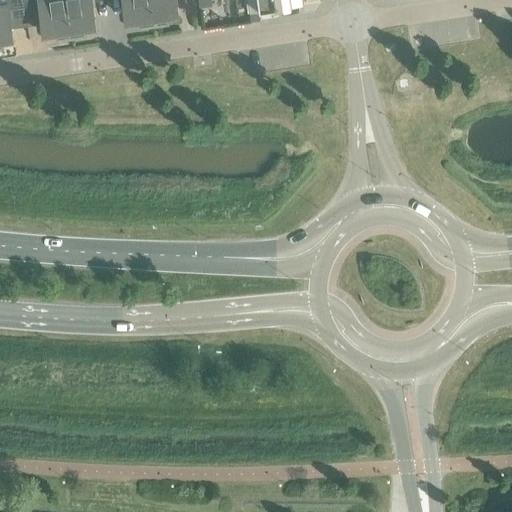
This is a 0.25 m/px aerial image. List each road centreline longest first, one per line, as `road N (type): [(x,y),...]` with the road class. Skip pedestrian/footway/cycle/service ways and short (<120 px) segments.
road 1 (residential): [(352,21),(0,75)]
road 2 (secondary): [(0,316),(215,315)]
road 3 (secondary): [(210,259),(0,246)]
road 4 (secondary): [(355,201),(301,242),(210,259)]
road 5 (residential): [(352,21),(497,0)]
road 6 (residential): [(435,511),(426,366)]
road 7 (residential): [(382,370),(414,511)]
road 8 (secondary): [(316,300),(337,309),(375,347),(403,352),(431,342)]
road 9 (secondary): [(464,266),(440,255),(408,221),(385,216),(350,225)]
